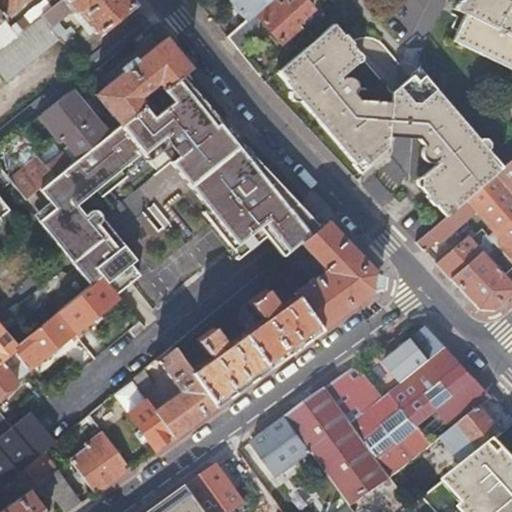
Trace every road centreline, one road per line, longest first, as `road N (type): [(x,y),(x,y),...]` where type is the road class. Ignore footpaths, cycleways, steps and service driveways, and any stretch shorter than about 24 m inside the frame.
road 1 (residential): [(422,288),(159,0)]
road 2 (residential): [(422,288),(113,511)]
road 3 (unknown): [(48,268),(260,111)]
